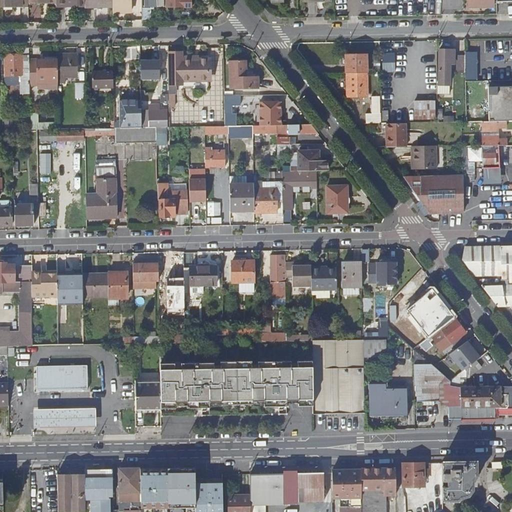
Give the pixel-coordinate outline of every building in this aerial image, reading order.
[(115,0),(115,6),(115,11),(133,11),(132,0),(115,0)] [(32,47),(24,47),(24,55),(6,55),(7,79),(9,84),(18,84),(19,88),(22,88),(22,93),(32,93),(32,84),(32,60),(32,47)] [(439,71),(439,80),(452,80),(452,58),(456,58),(456,49),(441,49),(441,71),(439,71)] [(169,52),(169,59),(170,94),(176,94),(178,94),(178,84),(184,84),(184,80),(211,80),(210,58),(193,58),(193,56),(183,56),(183,52),(169,52)] [(59,54),(59,59),(59,82),(67,82),(67,76),(66,70),(79,70),(78,54),(59,54)] [(349,73),(369,73),(368,54),(348,55),(349,73)] [(125,70),(133,70),(133,56),(125,56),(125,70)] [(142,76),(142,56),(133,56),(133,70),(134,76),(142,76)] [(32,60),(32,84),(38,84),(38,82),(59,82),(59,59),(32,60)] [(247,60),(231,60),(231,88),(260,88),(260,76),(247,76),(247,60)] [(467,69),(466,60),(458,60),(458,71),(467,72),(467,69)] [(116,86),(115,71),(95,71),(95,86),(116,86)] [(369,73),(349,73),(350,97),(369,97),(369,73)] [(87,97),(87,82),(77,82),(77,98),(87,97)] [(511,84),(488,85),(489,120),(508,120),(511,119),(511,84)] [(225,95),(225,113),(231,113),(230,105),(241,105),(241,94),(225,95)] [(367,123),(381,122),(381,98),(372,98),(372,111),(367,112),(367,123)] [(436,117),(436,99),(416,100),(416,117),(436,117)] [(278,124),(282,124),(282,100),(261,101),(261,125),(266,125),(278,124)] [(122,128),(143,127),(143,114),(140,114),(140,101),(122,101),(122,114),(124,114),(124,117),(122,117),(122,128)] [(143,114),(143,127),(158,127),(167,127),(168,127),(168,110),(160,111),(160,104),(151,104),(151,110),(143,110),(143,114)] [(508,120),(489,120),(483,120),(483,130),(499,130),(500,126),(507,126),(508,120)] [(387,146),(407,146),(406,123),(387,123),(387,146)] [(319,132),(312,124),(282,124),(278,124),(278,133),(319,132)] [(158,143),(158,138),(158,127),(143,127),(122,128),(117,128),(118,144),(158,143)] [(167,127),(158,127),(158,138),(167,138),(167,127)] [(43,140),(85,139),(84,130),(43,131),(43,140)] [(483,146),(508,145),(508,139),(500,139),(500,135),(483,135),(483,146)] [(437,145),(412,146),(412,157),(415,157),(415,170),(437,169),(437,145)] [(207,146),(207,166),(213,166),(213,169),(220,169),(220,166),(227,166),(226,156),(220,156),(220,150),(213,150),(213,146),(207,146)] [(500,168),(500,147),(483,148),(484,172),(488,172),(488,168),(500,168)] [(327,168),(327,158),(318,158),(318,148),(298,148),(298,168),(327,168)] [(464,215),(463,174),(446,175),(405,176),(434,215),(464,215)] [(88,189),(88,216),(115,215),(114,177),(98,177),(98,188),(88,189)] [(284,181),(284,209),(294,208),(293,185),(312,185),(312,177),(284,177),(284,181)] [(191,201),(207,200),(207,178),(191,179),(191,201)] [(285,214),(284,209),(284,181),(265,181),(265,189),(255,190),(255,210),(255,212),(280,212),(280,214),(285,214)] [(40,194),(40,182),(32,182),(32,195),(40,194)] [(255,210),(255,190),(255,184),(231,184),(231,210),(255,210)] [(190,192),(183,192),(172,193),(172,185),(159,185),(159,200),(162,200),(162,216),(165,218),(169,218),(171,216),(191,215),(190,192)] [(348,212),(348,187),(328,187),(328,213),(348,212)] [(0,224),(14,224),(14,207),(13,207),(13,201),(11,199),(3,199),(3,203),(0,203),(0,224)] [(40,201),(40,214),(48,214),(48,201),(40,201)] [(36,223),(36,203),(17,203),(17,224),(36,223)] [(464,247),(461,261),(463,262),(501,261),(501,277),(475,277),(500,308),(511,305),(511,246),(499,247),(499,246),(464,247)] [(284,286),(283,254),(272,255),(273,281),(276,281),(276,286),(284,286)] [(388,284),(387,258),(384,258),(384,261),(377,261),(377,263),(369,263),(370,277),(377,277),(377,280),(387,280),(388,284)] [(387,258),(388,284),(398,284),(398,261),(390,261),(390,258),(387,258)] [(0,327),(0,345),(9,346),(14,346),(34,345),(33,297),(33,272),(33,266),(33,265),(22,266),(22,281),(15,281),(14,264),(6,265),(6,262),(4,262),(3,260),(0,260),(0,293),(4,293),(4,290),(22,290),(22,332),(9,332),(8,328),(0,327)] [(254,281),(254,260),(233,260),(233,281),(254,281)] [(287,260),(287,276),(291,277),(290,266),(295,265),(295,260),(287,260)] [(134,261),(134,285),(150,284),(150,276),(159,276),(159,263),(142,264),(142,261),(134,261)] [(217,282),(217,261),(195,261),(195,282),(217,282)] [(363,286),(362,262),(343,262),(343,286),(363,286)] [(183,271),(183,263),(161,263),(161,271),(183,271)] [(290,266),(291,277),(295,277),(295,283),(298,283),(298,265),(295,265),(290,266)] [(312,270),(312,265),(298,265),(298,283),(295,283),(295,286),(312,285),(312,270)] [(312,270),(312,285),(312,293),(338,293),(337,271),(322,272),(322,270),(312,270)] [(59,304),(84,303),(84,298),(83,276),(83,273),(75,273),(75,271),(67,271),(67,274),(58,274),(59,296),(59,304)] [(33,272),(33,297),(59,296),(58,274),(43,274),(43,272),(33,272)] [(109,297),(109,298),(128,298),(128,273),(108,274),(109,297)] [(109,297),(108,274),(99,274),(99,276),(83,276),(84,298),(109,297)] [(159,284),(159,276),(150,276),(150,284),(159,284)] [(511,305),(500,308),(511,323),(511,305)] [(421,316),(413,306),(398,319),(407,329),(403,333),(407,337),(410,335),(415,340),(422,335),(418,331),(422,328),(416,320),(421,316)] [(443,330),(433,339),(444,353),(468,335),(457,321),(444,332),(443,330)] [(385,339),(364,339),(364,355),(386,355),(385,339)] [(337,380),(337,370),(333,371),(333,342),(314,340),(314,359),(314,403),(315,413),(337,415),(337,380)] [(176,364),(176,362),(162,362),(162,382),(163,406),(177,406),(177,403),(188,403),(188,406),(211,405),(211,404),(211,399),(223,399),(223,402),(230,402),(246,402),(254,402),(254,398),(265,398),(266,403),(266,405),(288,404),(288,402),(300,401),(300,404),(314,403),(314,359),(299,360),(299,362),(292,362),(292,360),(259,360),(259,363),(253,363),(253,360),(238,360),(238,341),(224,341),(208,342),(208,352),(224,352),(224,360),(222,360),(222,364),(215,364),(215,361),(182,362),(182,364),(176,364)] [(478,360),(483,356),(478,350),(477,351),(469,342),(450,355),(464,371),(478,360)] [(0,345),(0,353),(9,353),(9,346),(0,345)] [(133,359),(133,346),(121,346),(121,359),(133,359)] [(445,377),(414,350),(415,388),(416,388),(416,401),(439,401),(438,385),(445,377)] [(511,386),(468,388),(468,379),(483,367),(478,360),(464,371),(450,381),(449,408),(449,419),(495,418),(495,409),(511,408),(511,386)] [(87,366),(84,366),(47,367),(48,392),(68,392),(84,391),(88,391),(87,366)] [(37,392),(48,392),(47,367),(36,367),(37,392)] [(363,414),(362,370),(337,370),(337,380),(337,415),(363,414)] [(446,407),(449,408),(450,381),(445,377),(438,385),(439,401),(446,407)] [(136,382),(137,407),(163,406),(162,382),(136,382)] [(382,406),(382,413),(382,414),(408,413),(407,388),(386,388),(386,382),(370,382),(370,406),(382,406)] [(0,405),(9,405),(9,383),(0,383),(0,405)] [(86,408),(35,409),(34,409),(35,428),(36,428),(86,427),(97,427),(97,408),(86,408)] [(476,462),(443,463),(443,507),(457,507),(459,505),(467,502),(471,496),(471,488),(476,482),(476,462)] [(424,463),(404,464),(404,486),(425,486),(424,463)] [(195,479),(195,466),(167,467),(167,468),(168,506),(195,506),(195,479)] [(140,468),(119,469),(119,502),(130,502),(130,498),(134,498),(134,492),(140,492),(140,468)] [(167,468),(140,468),(140,492),(141,511),(140,511),(167,511),(168,506),(167,468)] [(113,469),(85,469),(85,474),(85,481),(91,481),(91,497),(97,497),(97,511),(108,511),(108,497),(111,497),(111,481),(113,481),(113,469)] [(360,470),(360,471),(360,511),(384,511),(384,494),(396,494),(395,470),(360,470)] [(273,475),(249,475),(249,493),(250,504),(284,504),(284,503),(297,503),(297,502),(324,502),(324,473),(297,474),(297,471),(273,471),(273,475)] [(332,471),(332,498),(340,498),(340,511),(360,511),(360,471),(332,471)] [(57,474),(58,511),(85,511),(85,481),(85,474),(57,474)] [(222,511),(222,479),(202,479),(195,479),(195,506),(195,511),(222,511)] [(249,511),(250,504),(249,493),(228,494),(228,511),(249,511)]
